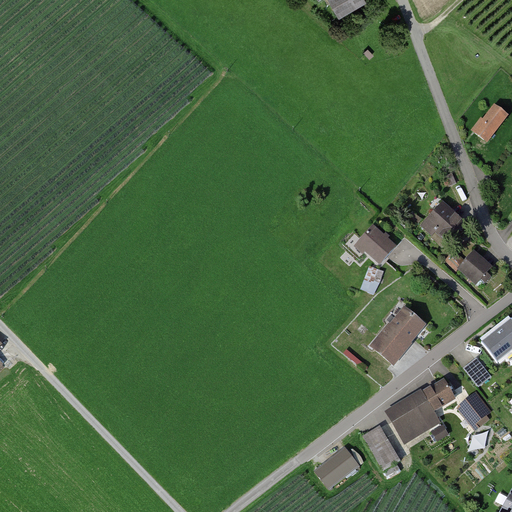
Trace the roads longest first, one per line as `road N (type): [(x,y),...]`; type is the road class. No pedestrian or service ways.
road 1 (residential): [(232,511),(511,296)]
road 2 (residential): [(511,258),(491,234),(403,0)]
road 3 (unclassified): [(0,325),(180,511)]
